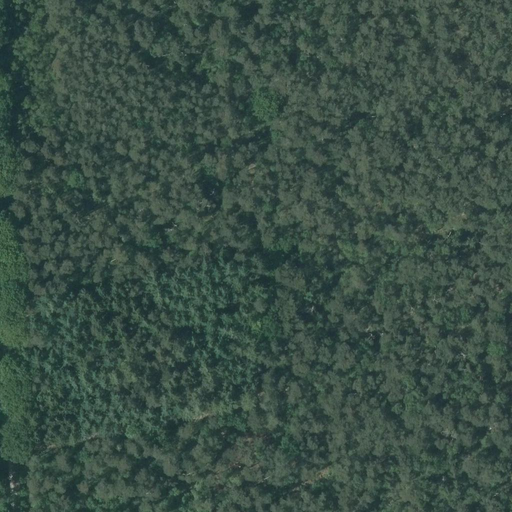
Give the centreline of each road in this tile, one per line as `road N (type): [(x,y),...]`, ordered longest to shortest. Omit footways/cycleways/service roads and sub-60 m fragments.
road 1 (track): [(293,511),(270,173),(272,0)]
road 2 (unknown): [(263,400),(264,317),(243,173),(251,64),(243,0)]
road 3 (track): [(19,511),(0,135)]
